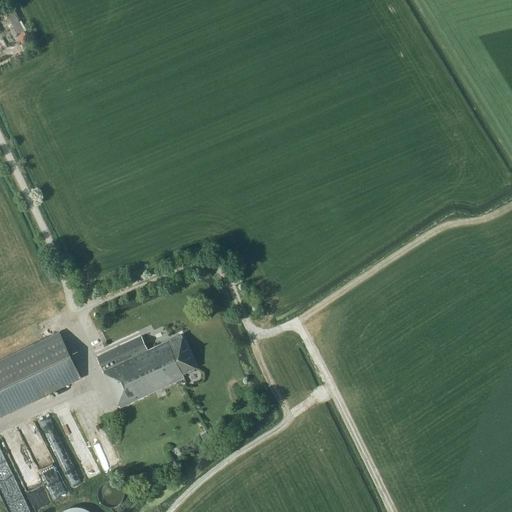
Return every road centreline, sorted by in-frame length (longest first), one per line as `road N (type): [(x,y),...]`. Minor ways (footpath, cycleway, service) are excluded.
road 1 (track): [(394,511),(301,320),(454,223),(484,222),(511,207)]
road 2 (track): [(68,299),(80,309),(199,262),(229,278),(249,327),(266,334),(301,320)]
